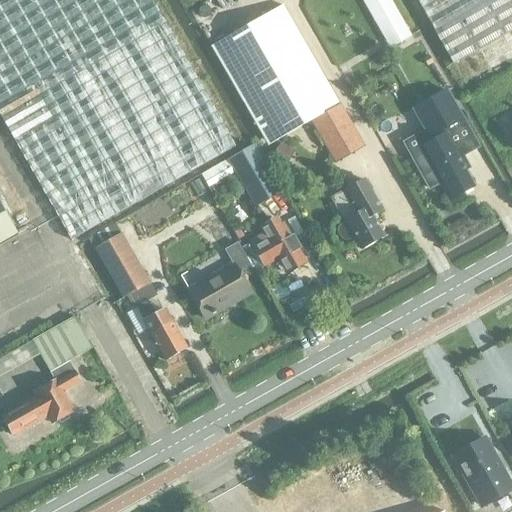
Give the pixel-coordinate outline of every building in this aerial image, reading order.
[(0,0),(0,118),(70,241),(127,208),(234,148),(149,0),(0,0)] [(368,0),(394,45),(410,36),(389,0),(368,0)] [(511,0),(414,0),(451,65),(511,30),(511,0)] [(282,6),(212,45),(265,137),(334,98),(282,6)] [(446,91),(413,110),(428,137),(461,118),(446,91)] [(363,147),(339,105),(310,121),(334,163),(363,147)] [(280,142),(271,155),(286,165),(295,151),(280,142)] [(253,146),(228,160),(255,206),(279,192),(253,146)] [(435,170),(451,199),(474,187),(464,169),(467,168),(460,156),(459,157),(452,146),(441,152),(447,163),(435,170)] [(383,237),(374,221),(376,219),(374,215),(380,211),(363,180),(345,191),(358,213),(343,221),(345,224),(338,229),(338,233),(342,239),(345,240),(353,236),(361,250),(383,237)] [(0,246),(17,237),(0,206),(0,246)] [(263,266),(263,267),(278,259),(287,274),(305,263),(282,224),(275,228),(270,221),(260,227),(264,235),(249,243),(242,248),(255,271),(263,266)] [(125,297),(149,283),(122,234),(97,248),(125,297)] [(238,275),(251,268),(236,243),(223,251),(230,263),(187,288),(205,320),(249,295),(238,275)] [(136,309),(143,322),(164,360),(185,349),(164,312),(155,317),(147,302),(136,309)] [(49,373),(67,363),(92,349),(74,317),(31,341),(49,373)] [(34,397),(1,415),(13,437),(47,418),(50,424),(72,412),(62,394),(79,384),(67,363),(49,373),(53,380),(31,392),(34,397)] [(511,486),(485,438),(454,456),(482,506),(511,488),(511,486)]
